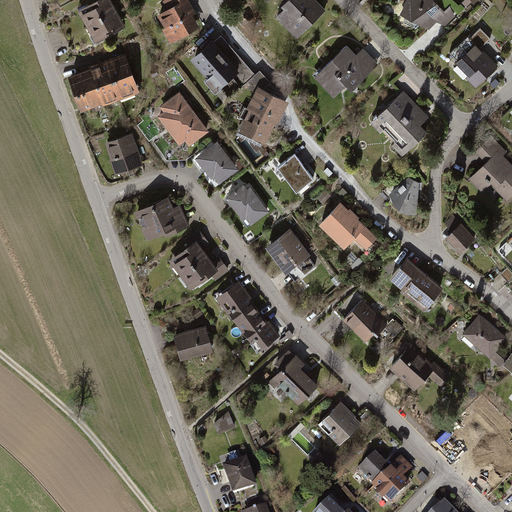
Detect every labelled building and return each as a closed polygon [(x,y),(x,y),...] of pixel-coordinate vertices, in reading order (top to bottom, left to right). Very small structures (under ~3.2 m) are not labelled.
[(114,12),(107,0),(95,0),(74,12),(83,29),(114,12)] [(166,44),(196,28),(191,18),(194,17),(184,0),(164,0),(160,2),(164,10),(153,16),(161,30),(159,31),(166,44)] [(275,19),(295,41),(325,12),(312,0),(285,0),(286,1),(278,9),(281,13),(275,19)] [(405,0),(398,16),(427,31),(436,23),(444,30),(455,20),(449,7),(443,13),(430,0),(405,0)] [(471,7),(466,2),(461,7),(465,12),(471,7)] [(123,30),(114,12),(83,29),(92,46),(123,30)] [(220,38),(211,46),(235,75),(243,85),(252,77),(220,38)] [(459,61),(452,68),(475,91),(497,70),(486,59),(493,52),(481,40),(465,55),(462,53),(457,58),(459,61)] [(196,84),(207,98),(235,75),(211,46),(209,43),(185,61),(201,80),(196,84)] [(345,47),(311,79),(331,101),(344,89),(349,95),(377,68),(361,51),(354,57),(345,47)] [(123,58),(104,64),(117,102),(137,95),(123,58)] [(104,64),(85,71),(98,109),(108,105),(109,109),(118,105),(117,102),(104,64)] [(85,71),(65,77),(78,115),(98,109),(85,71)] [(252,77),(243,85),(251,95),(253,91),(260,94),(270,86),(258,72),(252,77)] [(238,124),(233,133),(261,147),(271,125),(276,128),(286,107),(260,94),(253,91),(251,95),(243,112),(241,111),(236,123),(238,124)] [(401,95),(369,125),(381,138),(384,135),(393,146),(391,148),(401,158),(426,134),(419,127),(428,119),(414,106),(403,93),(401,95)] [(154,121),(164,135),(192,115),(190,112),(191,111),(180,96),(178,97),(176,94),(156,110),(160,116),(154,121)] [(181,145),(185,150),(206,134),(203,130),(205,129),(196,116),(194,118),(192,115),(164,135),(175,149),(181,145)] [(130,135),(102,145),(114,178),(142,168),(130,135)] [(506,155),(490,139),(474,154),(483,164),(468,179),(481,193),(488,186),(505,204),(511,197),(511,168),(502,158),(506,155)] [(162,142),(155,148),(159,153),(166,148),(162,142)] [(216,142),(191,159),(213,190),(238,173),(216,142)] [(293,155),(276,168),(299,198),(308,191),(305,187),(313,181),(293,155)] [(407,180),(384,199),(394,213),(413,218),(418,185),(407,180)] [(244,181),(222,196),(246,228),(267,212),(244,181)] [(326,193),(316,200),(320,206),(330,198),(326,193)] [(168,199),(133,214),(145,243),(158,238),(159,241),(189,229),(179,207),(173,210),(168,199)] [(337,205),(315,228),(341,253),(351,243),(361,253),(374,241),(355,222),(357,220),(347,210),(345,213),(337,205)] [(473,240),(459,225),(442,239),(456,255),(473,240)] [(289,230),(262,250),(281,276),(292,268),(300,278),(315,267),(289,230)] [(180,278),(206,258),(201,252),(209,245),(198,232),(185,242),(189,246),(168,263),(180,278)] [(215,283),(229,271),(219,258),(211,264),(206,258),(180,278),(193,295),(212,280),(215,283)] [(404,261),(386,283),(397,292),(396,294),(420,315),(442,290),(422,274),(421,276),(404,261)] [(226,319),(234,328),(256,311),(251,304),(254,301),(238,281),(214,299),(228,317),(226,319)] [(361,301),(342,320),(364,343),(371,336),(374,339),(380,333),(389,341),(402,329),(393,320),(386,327),(361,301)] [(234,328),(256,355),(262,350),(265,353),(275,345),(273,342),(280,336),(268,322),(266,324),(256,311),(234,328)] [(478,316),(460,336),(498,369),(500,366),(507,358),(498,350),(506,340),(478,316)] [(211,348),(205,327),(170,336),(177,363),(209,355),(207,349),(211,348)] [(410,345),(388,368),(413,391),(427,376),(437,385),(448,375),(435,363),(432,366),(410,345)] [(280,371),(267,384),(274,390),(276,388),(290,401),(292,399),(298,405),(316,387),(309,380),(311,378),(300,367),(302,364),(289,351),(274,365),(280,371)] [(500,366),(511,376),(511,352),(507,358),(500,366)] [(340,403),(317,426),(336,446),(342,440),(343,441),(359,426),(353,420),(355,419),(340,403)] [(230,412),(212,426),(218,436),(237,429),(230,412)] [(480,413),(463,431),(484,452),(501,434),(480,413)] [(263,437),(257,441),(261,448),(268,444),(263,437)] [(229,467),(222,470),(232,497),(256,488),(247,461),(239,463),(235,453),(226,457),(229,467)] [(383,464),(374,455),(354,474),(363,483),(365,481),(372,487),(400,459),(394,453),(383,464)] [(412,471),(400,459),(372,487),(369,490),(374,495),(370,499),(377,506),(381,502),(388,509),(409,488),(402,481),(412,471)] [(338,511),(328,501),(316,511),(338,511)] [(452,511),(443,503),(434,511),(452,511)]
